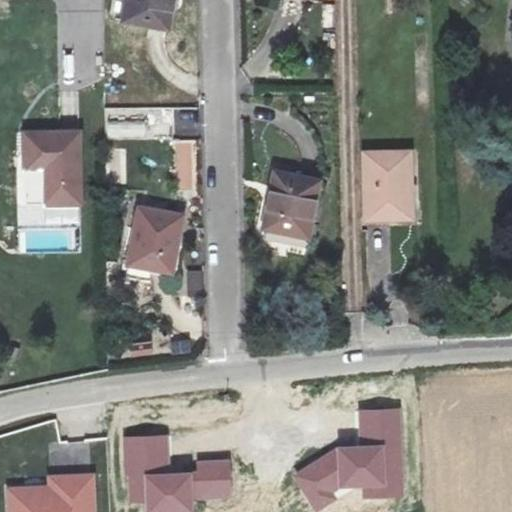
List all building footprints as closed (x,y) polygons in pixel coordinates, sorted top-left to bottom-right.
[(124,0),(119,26),(164,35),(170,0),(124,0)] [(41,208),(82,207),(80,129),(20,131),(21,167),(40,166),(41,208)] [(414,159),(361,161),(362,232),(415,232),(414,159)] [(314,187),(270,179),(260,228),(305,237),(314,187)] [(133,219),(125,273),(168,280),(176,226),(133,219)] [(152,341),(130,344),(132,357),(153,355),(152,341)] [(332,492),(341,486),(362,485),(363,496),(401,495),(399,411),(360,412),(361,448),(339,449),(293,476),(315,511),(316,511),(337,500),(332,492)] [(193,511),(193,498),(229,496),(228,461),(197,462),(197,475),(168,476),(167,438),(127,440),(128,503),(148,503),(148,511),(193,511)] [(50,488),(9,490),(9,511),(97,511),(96,474),(49,475),(50,488)]
